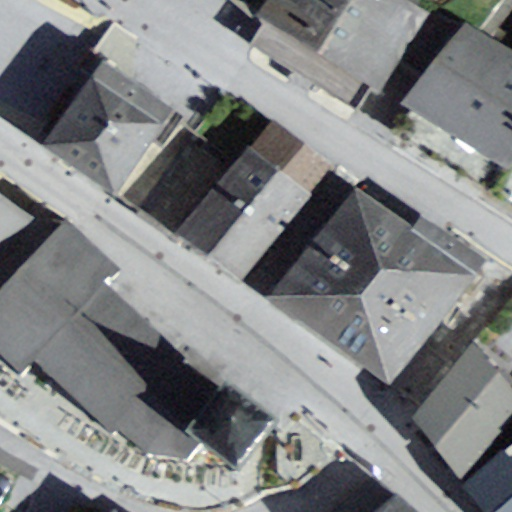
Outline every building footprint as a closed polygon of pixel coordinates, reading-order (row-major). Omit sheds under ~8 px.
[(233,26),(347,103),(404,18),(377,0),(249,0),(243,9),(233,26)] [(511,68),(457,29),(397,111),(511,194),(511,68)] [(152,113),(88,66),(26,148),(89,195),(152,113)] [(228,113),(140,226),(215,284),(303,172),(228,113)] [(331,192),(242,308),(355,395),(445,280),(331,192)] [(112,282),(44,223),(0,273),(0,375),(6,369),(127,474),(151,446),(214,500),(239,471),(263,443),(97,299),(112,282)] [(462,362),(389,429),(434,478),(507,411),(462,362)] [(511,511),(511,486),(485,459),(447,495),(463,511),(511,511)] [(394,511),(380,496),(362,511),(394,511)]
